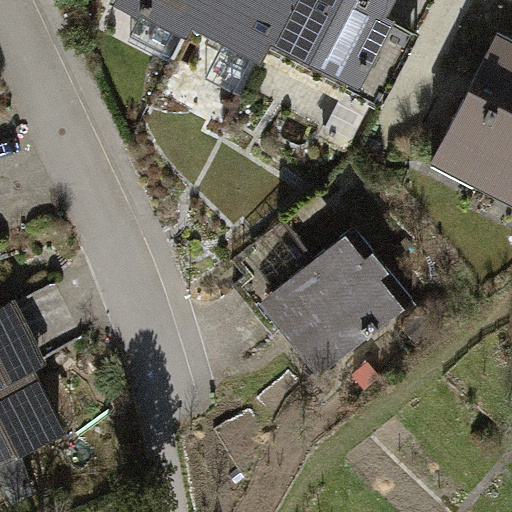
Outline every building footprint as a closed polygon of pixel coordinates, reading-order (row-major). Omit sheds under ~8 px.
[(212,0),(106,0),(102,8),(188,50),(195,36),(212,0)] [(212,0),(195,36),(364,119),(407,32),(384,21),(394,0),(212,0)] [(511,33),(498,26),(433,155),(511,194),(511,33)] [(411,302),(351,222),(259,291),(318,370),(411,302)] [(15,319),(0,327),(0,488),(81,446),(15,319)]
